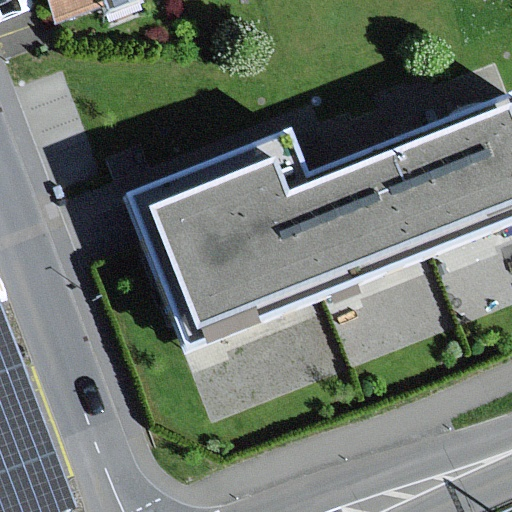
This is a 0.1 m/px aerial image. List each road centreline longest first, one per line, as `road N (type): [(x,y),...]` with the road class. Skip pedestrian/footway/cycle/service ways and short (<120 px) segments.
road 1 (residential): [(0,190),(122,511)]
road 2 (primary): [(511,450),(363,511)]
